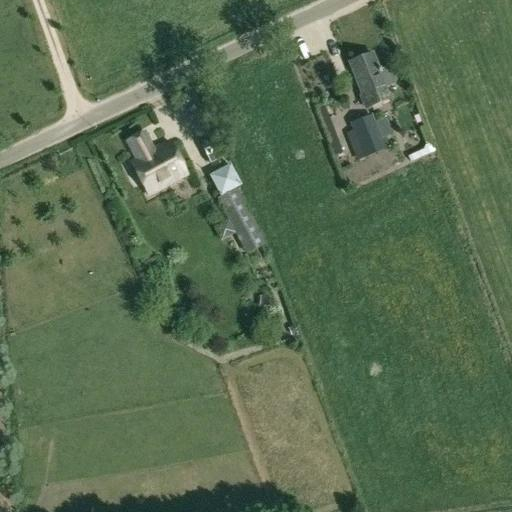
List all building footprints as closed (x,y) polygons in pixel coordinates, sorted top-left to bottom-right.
[(389,100),(385,89),(394,85),(396,81),(391,70),(387,68),(378,71),(372,55),(349,64),(361,97),(360,97),(364,109),(389,100)] [(314,108),(333,157),(342,154),(323,104),(314,108)] [(349,124),(362,159),(389,149),(385,140),(381,141),(371,116),(349,124)] [(420,151),(441,142),(435,128),(414,137),(420,151)] [(148,195),(184,176),(167,143),(152,151),(144,135),(127,144),(136,160),(131,162),(148,195)] [(208,176),(218,198),(240,186),(229,165),(208,176)] [(265,245),(236,189),(216,200),(245,255),(265,245)]
